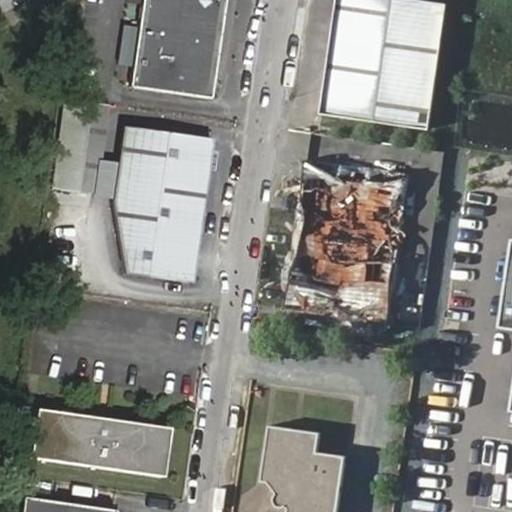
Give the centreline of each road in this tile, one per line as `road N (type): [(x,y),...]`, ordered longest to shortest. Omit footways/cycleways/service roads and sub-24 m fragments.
road 1 (unclassified): [(216,511),(283,0)]
road 2 (unknown): [(236,361),(362,386),(348,511)]
